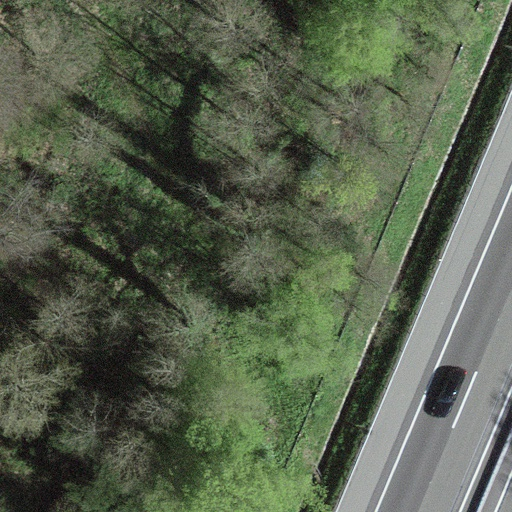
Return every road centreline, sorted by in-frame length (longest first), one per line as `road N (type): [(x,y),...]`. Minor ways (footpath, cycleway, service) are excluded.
road 1 (motorway): [(511,286),(417,511)]
road 2 (track): [(68,0),(128,115)]
